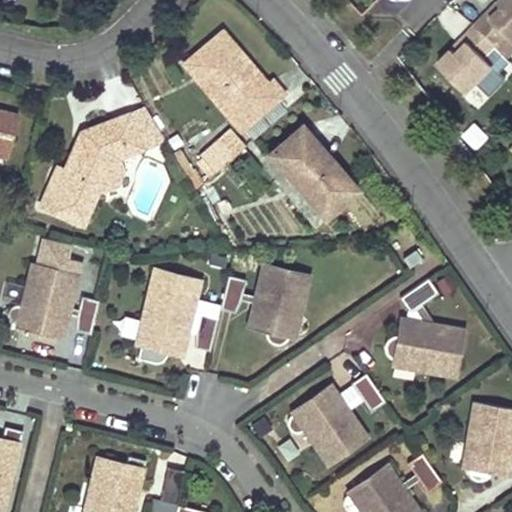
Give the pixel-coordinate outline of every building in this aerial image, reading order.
[(511,0),(497,0),(473,24),(494,45),(507,32),(511,36),(511,0)] [(494,45),(473,24),(434,63),(465,93),(490,68),(481,58),(494,45)] [(237,52),(216,26),(176,61),(234,129),(277,91),(265,76),(262,79),(256,84),(232,56),(237,52)] [(262,79),(237,52),(232,56),(256,84),(262,79)] [(158,141),(138,107),(126,113),(145,146),(158,141)] [(12,115),(0,111),(0,147),(3,148),(12,115)] [(145,146),(126,113),(125,112),(77,131),(82,147),(76,149),(64,156),(61,168),(56,166),(41,207),(82,223),(97,189),(102,192),(116,185),(124,171),(116,159),(122,145),(133,151),(145,146)] [(461,134),(476,148),(490,135),(475,120),(461,134)] [(294,123),(284,131),(294,143),(269,164),(315,218),(340,197),(304,154),(314,146),(294,123)] [(82,147),(77,131),(64,156),(76,149),(82,147)] [(294,143),(284,131),(260,152),(269,164),(294,143)] [(195,153),(207,168),(223,153),(212,140),(195,153)] [(304,154),(340,197),(350,189),(314,146),(304,154)] [(43,240),(38,265),(79,275),(82,263),(70,260),(73,247),(43,240)] [(402,256),(409,266),(421,257),(415,248),(402,256)] [(31,263),(22,304),(21,303),(20,303),(19,303),(18,303),(17,303),(16,304),(15,304),(14,304),(14,305),(13,305),(12,305),(12,306),(11,306),(11,307),(10,307),(10,308),(9,308),(9,309),(9,310),(8,310),(8,311),(8,312),(8,313),(8,314),(8,315),(8,316),(8,317),(8,318),(9,319),(9,320),(10,321),(10,322),(11,322),(11,323),(12,323),(12,324),(13,324),(14,325),(15,325),(16,325),(65,337),(79,275),(38,265),(31,263)] [(248,325),(264,329),(264,330),(263,330),(263,331),(263,332),(263,333),(264,334),(264,335),(264,336),(264,337),(265,337),(265,338),(265,339),(266,339),(266,340),(267,341),(267,342),(268,342),(269,343),(271,344),(273,345),(274,345),(275,345),(276,345),(277,345),(278,345),(279,345),(281,345),(281,344),(282,344),(283,343),(284,343),(284,342),(285,342),(286,341),(286,340),(287,340),(287,339),(288,339),(288,338),(288,337),(289,337),(289,336),(289,335),(296,337),(310,275),(262,264),(248,325)] [(141,355),(161,360),(162,360),(163,360),(164,360),(165,360),(166,360),(167,360),(168,360),(169,359),(170,359),(171,358),(172,358),(172,357),(173,357),(173,356),(174,356),(174,355),(175,354),(175,353),(176,353),(175,352),(176,352),(176,351),(185,353),(202,279),(154,268),(137,341),(143,343),(141,355)] [(229,275),(221,309),(237,313),(245,279),(229,275)] [(426,282),(398,301),(406,313),(410,314),(436,296),(426,282)] [(91,332),(99,299),(83,295),(78,316),(77,329),(91,332)] [(212,348),(219,314),(203,310),(198,332),(197,344),(212,348)] [(400,321),(397,338),(396,338),(395,337),(395,338),(394,338),(393,338),(393,337),(392,337),(392,338),(391,338),(390,338),(389,338),(389,339),(388,339),(387,339),(387,340),(386,340),(385,341),(384,342),(384,343),(383,343),(383,344),(382,345),(382,346),(382,347),(381,347),(381,348),(381,349),(381,350),(381,351),(381,352),(381,353),(382,354),(382,355),(382,356),(383,357),(384,358),(384,359),(385,360),(386,360),(386,361),(387,361),(387,362),(388,362),(389,362),(389,363),(390,363),(391,363),(392,363),(390,370),(452,382),(461,333),(400,321)] [(370,412),(384,402),(364,374),(350,384),(370,412)] [(338,381),(297,409),(296,410),(296,411),(295,411),(295,412),(294,412),(294,413),(293,413),(293,414),(293,415),(293,416),(292,416),(293,417),(292,417),(292,418),(293,418),(293,419),(292,419),(292,420),(293,421),(293,422),(293,423),(294,423),(294,424),(294,425),(295,425),(295,426),(296,426),(296,427),(297,427),(297,428),(298,428),(299,428),(299,429),(300,429),(301,429),(302,429),(302,430),(303,430),(304,430),(305,430),(306,429),(307,429),(308,429),(309,428),(310,428),(333,462),(374,434),(338,381)] [(457,467),(464,469),(464,470),(464,471),(464,472),(464,473),(464,474),(465,474),(465,475),(465,476),(465,477),(466,477),(466,478),(467,479),(468,480),(469,481),(470,482),(471,482),(471,483),(472,483),(473,483),(474,484),(475,484),(476,484),(477,484),(478,484),(479,484),(480,484),(480,483),(481,483),(482,483),(483,482),(484,482),(485,481),(486,481),(486,480),(487,479),(488,478),(488,477),(489,477),(489,476),(490,475),(490,474),(490,473),(506,476),(511,444),(511,413),(469,405),(457,467)] [(0,508),(6,510),(23,444),(19,443),(23,430),(8,426),(5,440),(0,438),(0,508)] [(440,482),(420,454),(406,463),(426,492),(440,482)] [(134,511),(145,472),(142,471),(144,462),(129,458),(127,467),(97,459),(83,511),(134,511)] [(427,511),(392,460),(352,488),(351,489),(350,489),(350,490),(349,490),(349,491),(348,491),(348,492),(348,493),(347,494),(347,495),(347,496),(347,497),(347,498),(347,499),(347,500),(347,501),(347,502),(348,502),(348,503),(348,504),(349,504),(349,505),(350,506),(351,506),(351,507),(352,507),(353,508),(354,508),(355,508),(356,509),(357,509),(358,509),(359,509),(360,509),(361,508),(362,508),(363,508),(363,507),(364,507),(367,511),(427,511)] [(168,489),(185,493),(191,469),(174,464),(168,489)] [(181,502),(182,502),(185,493),(168,489),(165,498),(181,502)] [(182,502),(181,502),(178,511),(214,511),(215,510),(182,502)]
